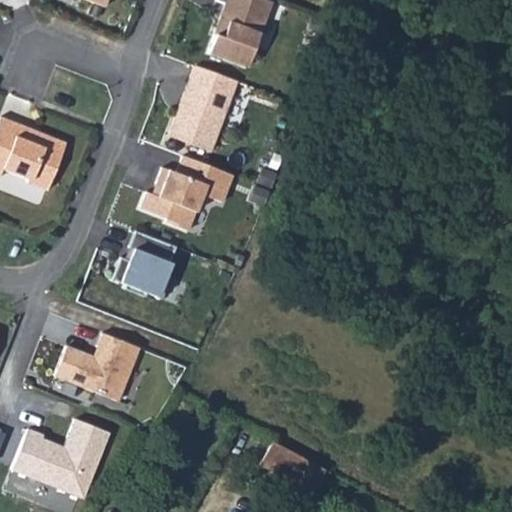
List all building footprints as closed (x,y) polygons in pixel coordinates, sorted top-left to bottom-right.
[(265,0),(221,0),(210,33),(248,47),(265,0)] [(238,62),(197,47),(171,117),(212,133),(238,62)] [(21,109),(1,101),(0,104),(0,162),(1,163),(4,153),(30,163),(28,166),(49,174),(67,126),(43,117),(41,120),(20,112),(21,109)] [(43,117),(21,109),(20,112),(41,120),(43,117)] [(235,157),(185,138),(178,155),(165,150),(158,166),(164,168),(160,179),(154,177),(149,175),(142,191),(169,202),(168,205),(190,214),(204,177),(224,185),(235,157)] [(158,166),(154,177),(160,179),(164,168),(158,166)] [(178,229),(137,214),(131,231),(136,233),(132,244),(127,242),(123,241),(115,263),(129,269),(127,272),(148,280),(150,276),(165,282),(173,259),(168,257),(178,229)] [(136,233),(131,231),(127,242),(132,244),(136,233)] [(140,332),(104,318),(98,332),(101,333),(97,343),(67,331),(56,362),(119,386),(140,332)] [(41,426),(25,419),(8,460),(80,489),(106,424),(73,410),(61,438),(59,443),(54,440),(51,434),(39,430),(41,426)] [(234,433),(256,445),(264,427),(242,416),(234,433)] [(59,443),(61,438),(51,434),(54,440),(59,443)] [(263,459),(316,487),(330,462),(276,435),(263,459)]
